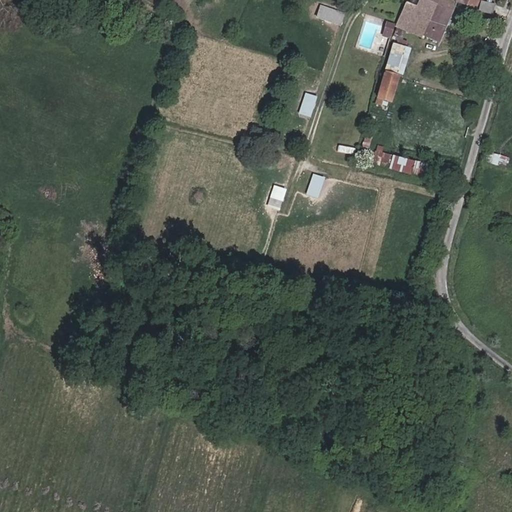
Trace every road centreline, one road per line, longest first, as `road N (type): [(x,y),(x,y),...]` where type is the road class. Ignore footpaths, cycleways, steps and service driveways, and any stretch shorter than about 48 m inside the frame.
road 1 (unclassified): [(511,21),(445,253),(445,305),(511,367)]
road 2 (track): [(361,0),(288,204)]
